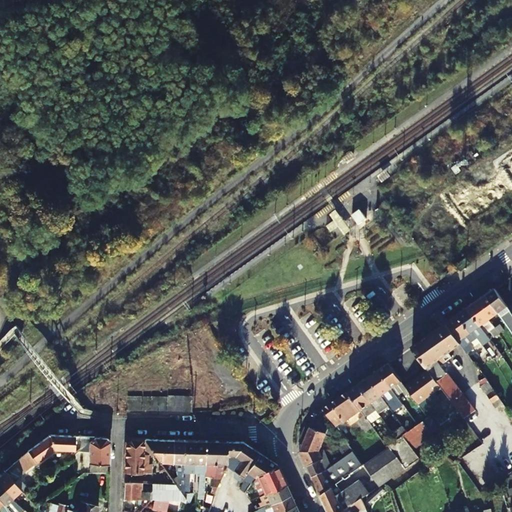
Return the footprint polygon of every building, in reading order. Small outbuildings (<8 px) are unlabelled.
[(355,158),(351,152),(343,158),(347,164),(355,158)] [(459,164),(454,167),(458,173),(463,170),(459,164)] [(382,184),(391,177),(387,171),(378,177),(382,184)] [(357,225),(367,219),(360,209),(351,215),(357,225)] [(336,211),(329,215),(344,237),(351,232),(344,222),(339,215),(336,211)] [(474,263),(469,256),(456,265),(461,272),(474,263)] [(509,320),(511,317),(511,312),(496,288),(486,295),(499,315),(504,312),(509,320)] [(486,295),(478,301),(497,328),(501,325),(496,317),(499,315),(486,295)] [(491,332),(497,328),(478,301),(468,307),(482,326),(486,324),(491,332)] [(468,307),(459,314),(478,342),(487,356),(491,353),(486,344),(492,340),(482,326),(468,307)] [(474,341),(476,344),(478,342),(459,314),(447,323),(462,344),(468,353),(474,349),(470,343),(474,341)] [(441,387),(464,418),(474,411),(440,366),(453,356),(450,352),(462,344),(447,323),(412,347),(429,371),(441,387)] [(379,371),(397,396),(399,394),(394,387),(398,385),(403,392),(407,389),(406,387),(388,364),(379,371)] [(393,398),(397,396),(379,371),(368,378),(387,403),(389,402),(384,394),(388,392),(393,398)] [(441,387),(429,371),(406,387),(407,389),(418,403),(441,387)] [(368,378),(358,385),(376,411),(378,409),(373,402),(378,399),(383,406),(387,403),(368,378)] [(480,386),(486,395),(493,390),(487,381),(480,386)] [(367,406),(372,413),(376,411),(358,385),(347,393),(360,411),(364,416),(365,418),(368,416),(363,409),(367,406)] [(337,415),(343,422),(360,411),(347,393),(323,410),(330,420),(337,415)] [(135,398),(128,397),(128,411),(135,411),(142,412),(142,398),(135,398)] [(186,412),(194,413),(195,398),(187,398),(178,398),(171,397),(170,412),(178,412),(186,412)] [(152,398),(144,398),(143,411),(151,412),(152,398)] [(493,403),(495,407),(502,403),(499,399),(493,403)] [(336,427),(343,422),(337,415),(330,420),(336,427)] [(325,470),(335,463),(334,460),(327,465),(322,456),(318,457),(317,454),(325,431),(315,416),(300,452),(312,476),(325,470)] [(365,418),(364,416),(357,420),(365,431),(371,426),(365,418)] [(388,445),(404,467),(405,468),(420,458),(414,448),(434,434),(423,420),(417,424),(407,431),(396,439),(388,445)] [(7,470),(6,471),(15,481),(18,478),(27,469),(37,461),(48,453),(49,453),(56,450),(79,448),(93,437),(52,434),(36,445),(21,457),(7,470)] [(92,472),(109,472),(111,444),(110,441),(108,439),(106,438),(93,437),(79,448),(73,453),(73,468),(81,468),(81,461),(90,460),(90,470),(92,472)] [(150,454),(152,457),(154,456),(143,440),(130,439),(128,441),(127,444),(127,446),(126,475),(151,476),(151,466),(146,466),(147,457),(150,454)] [(172,462),(172,441),(143,440),(154,456),(157,461),(172,462)] [(345,440),(335,448),(342,458),(352,450),(345,440)] [(172,462),(183,463),(183,441),(172,441),(172,462)] [(183,463),(183,475),(192,475),(193,441),(183,441),(183,463)] [(206,442),(193,441),(192,475),(199,476),(197,502),(202,502),(204,478),(204,476),(206,442)] [(210,479),(210,488),(202,509),(201,511),(208,511),(215,496),(225,470),(227,466),(227,443),(206,442),(204,476),(204,478),(210,479)] [(243,443),(227,443),(227,466),(225,470),(234,474),(231,481),(236,483),(237,482),(239,477),(253,484),(260,473),(277,464),(243,443)] [(364,463),(379,484),(404,467),(388,445),(386,446),(364,463)] [(362,464),(352,450),(342,458),(337,461),(344,471),(338,475),(341,479),(362,464)] [(286,484),(277,464),(260,473),(269,493),(286,484)] [(312,476),(321,496),(334,490),(325,470),(312,476)] [(6,471),(0,476),(0,480),(14,498),(18,495),(27,505),(32,501),(25,493),(22,489),(15,481),(6,471)] [(22,489),(25,486),(18,478),(15,481),(22,489)] [(176,489),(181,497),(180,493),(177,481),(176,479),(168,478),(170,480),(174,486),(176,489)] [(11,501),(14,498),(0,480),(0,496),(7,505),(12,511),(19,511),(20,511),(11,501)] [(290,495),(286,484),(269,493),(274,503),(290,495)] [(143,485),(125,485),(125,498),(124,501),(149,501),(153,495),(147,495),(147,496),(142,496),(143,485)] [(181,497),(176,489),(162,488),(154,493),(153,495),(149,501),(156,501),(176,502),(182,503),(185,501),(183,499),(181,497)] [(337,497),(334,490),(321,496),(325,503),(337,497)] [(350,494),(349,491),(337,497),(325,503),(328,511),(346,511),(356,507),(365,502),(359,490),(350,494)] [(294,504),(290,495),(274,503),(278,511),(294,504)] [(188,505),(191,497),(189,497),(183,496),(183,499),(185,501),(186,503),(188,505)] [(221,511),(226,501),(215,496),(208,511),(221,511)] [(27,505),(32,511),(37,508),(32,501),(27,505)] [(164,502),(156,501),(153,508),(164,511),(164,502)] [(274,503),(265,508),(266,511),(277,511),(278,511),(274,503)]
